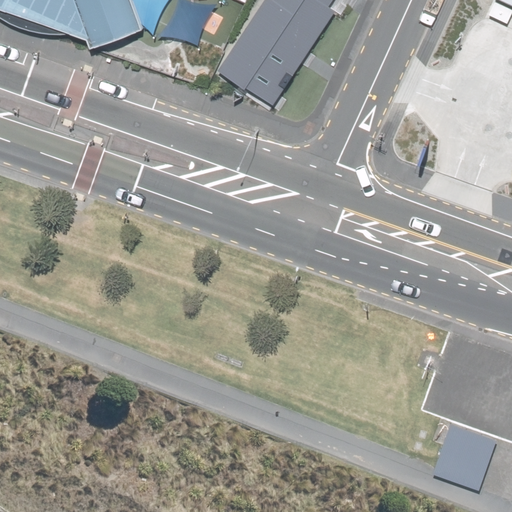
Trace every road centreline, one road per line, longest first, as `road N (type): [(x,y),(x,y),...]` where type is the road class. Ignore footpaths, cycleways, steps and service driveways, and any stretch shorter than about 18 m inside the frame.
road 1 (primary): [(0,73),(323,188)]
road 2 (primary): [(303,241),(0,136)]
road 3 (primary): [(511,311),(303,241)]
road 4 (unclassified): [(412,0),(323,188)]
road 5 (primary): [(323,188),(511,253)]
